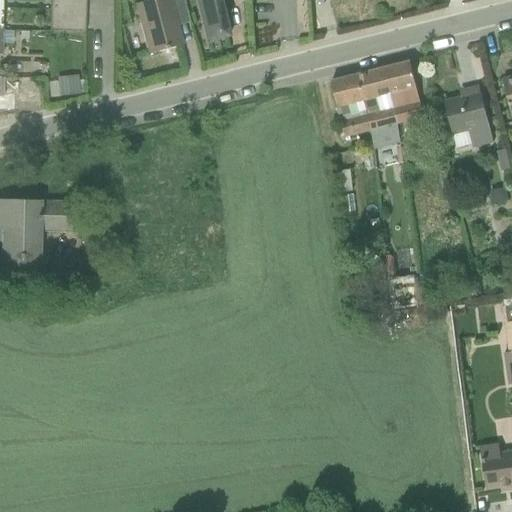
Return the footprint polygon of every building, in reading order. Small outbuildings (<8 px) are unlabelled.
[(82,0),(47,0),(46,33),(81,34),(82,0)] [(174,48),(180,46),(175,27),(168,0),(153,0),(132,6),(146,56),(174,48)] [(168,0),(175,27),(187,24),(180,0),(168,0)] [(194,0),(206,42),(231,36),(222,2),(229,0),(194,0)] [(398,126),(424,119),(410,63),(384,70),(398,126)] [(398,126),(384,70),(358,76),(372,132),(375,151),(400,145),(398,126)] [(345,139),(372,132),(358,76),(331,83),(345,139)] [(55,86),(45,87),(47,103),(83,98),(81,84),(76,85),(75,79),(55,82),(55,86)] [(511,79),(503,81),(511,115),(511,79)] [(473,149),(494,144),(479,87),(467,90),(468,96),(444,102),(456,150),(473,145),(473,149)] [(0,101),(0,114),(10,115),(10,102),(0,102),(0,101)] [(477,191),(479,202),(493,199),(490,188),(477,191)] [(0,275),(37,277),(38,232),(76,233),(77,201),(0,198),(0,275)] [(511,346),(510,302),(491,303),(492,346),(511,346)] [(447,366),(458,365),(454,339),(466,337),(461,306),(438,309),(447,366)] [(511,371),(510,348),(493,349),(495,381),(511,379),(511,371)] [(480,494),(511,489),(511,452),(501,454),(500,446),(474,449),(480,494)]
